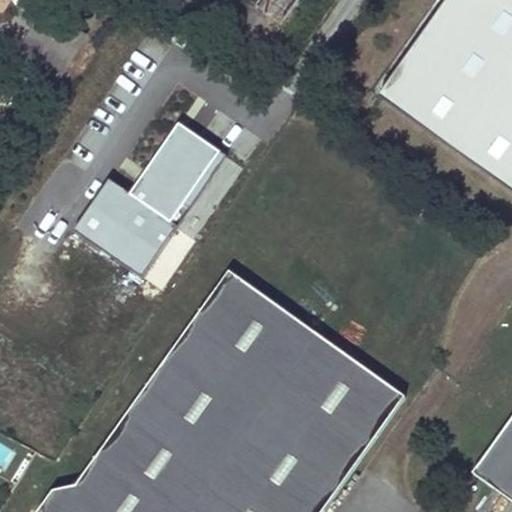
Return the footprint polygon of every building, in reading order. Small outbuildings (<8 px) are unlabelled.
[(242,0),(267,17),(279,0),(242,0)] [(281,27),(300,0),(279,0),(267,17),(281,27)] [(511,0),(431,0),(368,89),(511,191),(511,0)] [(41,13),(30,48),(73,62),(84,28),(41,13)] [(218,154),(177,126),(131,194),(173,222),(218,154)] [(173,222),(131,194),(108,179),(72,234),(143,280),(177,228),(173,222)] [(324,511),(406,398),(231,272),(78,486),(54,491),(38,511),(324,511)] [(511,418),(473,473),(511,501),(511,418)]
